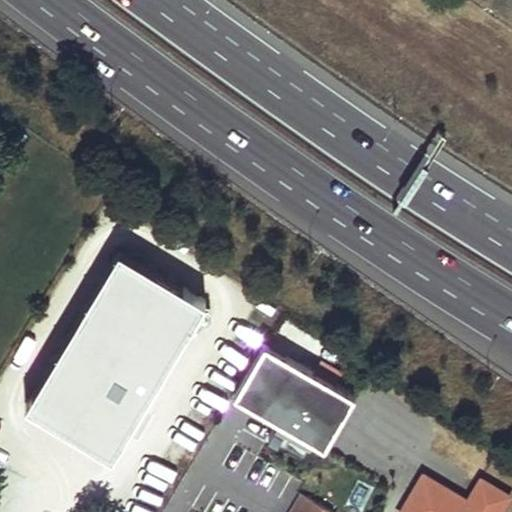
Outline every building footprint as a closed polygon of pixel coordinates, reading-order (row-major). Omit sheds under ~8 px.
[(35,320),(0,378),(0,388),(15,397),(54,331),(35,320)] [(354,395),(265,342),(234,393),(277,419),(269,433),(303,452),(311,436),(325,445),(354,395)] [(0,460),(37,483),(53,456),(37,447),(37,448),(0,425),(0,460)] [(53,456),(37,483),(54,494),(70,467),(53,456)] [(467,493),(423,467),(401,506),(410,511),(494,511),(509,489),(481,472),(467,493)] [(333,511),(322,505),(300,492),(289,511),(333,511)]
